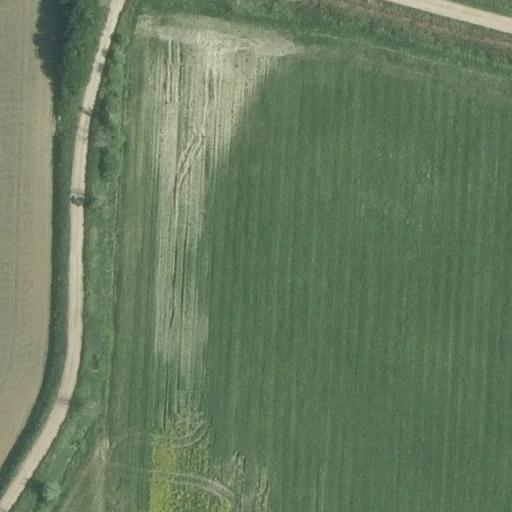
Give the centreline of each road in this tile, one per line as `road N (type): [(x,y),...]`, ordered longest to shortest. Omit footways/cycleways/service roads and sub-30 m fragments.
road 1 (track): [(121,0),(92,84),(69,390),(4,511)]
road 2 (track): [(511,33),(387,0)]
